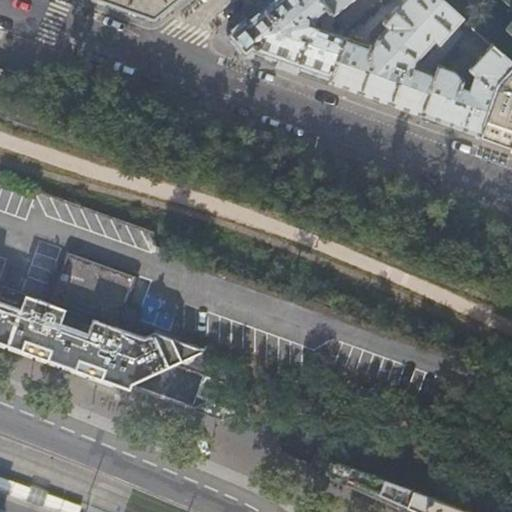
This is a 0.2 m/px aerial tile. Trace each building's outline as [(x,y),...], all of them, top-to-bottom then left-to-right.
[(101,0),(129,10),(154,19),(177,0),(101,0)] [(312,20),(327,7),(321,0),(266,0),(225,33),(240,51),(281,65),(328,82),(343,37),(305,24),(304,19),(307,16),(312,20)] [(334,15),(352,0),(321,0),(327,7),(334,15)] [(467,32),(471,28),(439,0),(400,0),(369,36),(374,41),(369,46),(343,37),(328,82),(374,98),(420,114),(434,73),(414,66),(415,60),(433,40),(437,43),(456,21),(461,25),(459,27),(465,33),(467,32)] [(511,0),(498,0),(503,5),(502,25),(511,34),(511,0)] [(497,85),(511,67),(511,64),(471,28),(467,32),(485,49),(469,68),(475,74),(470,90),(469,91),(460,88),(462,79),(453,71),(439,66),(436,69),(434,73),(420,114),(446,124),(481,136),(497,85)] [(511,68),(497,85),(481,136),(511,147),(511,68)] [(143,335),(139,334),(0,284),(0,89),(10,84),(4,71),(0,69),(0,340),(130,387),(200,351),(202,348),(201,346),(180,339),(178,338),(176,340),(152,331),(143,335)] [(125,305),(134,281),(61,255),(46,297),(119,323),(120,319),(123,320),(128,307),(125,305)] [(134,324),(139,312),(128,307),(123,320),(134,324)] [(200,351),(130,387),(130,390),(195,412),(209,403),(240,413),(212,352),(202,348),(200,351)] [(475,511),(277,441),(283,453),(319,468),(323,468),(393,500),(411,511),(415,508),(423,511),(475,511)] [(31,490),(0,479),(0,494),(27,503),(31,490)] [(78,511),(80,507),(45,496),(41,509),(50,511),(78,511)]
